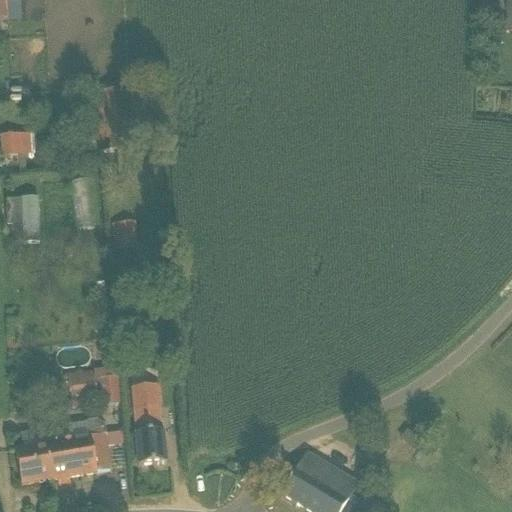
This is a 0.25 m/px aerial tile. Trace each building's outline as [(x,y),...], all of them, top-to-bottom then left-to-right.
[(103,154),(135,151),(129,91),(97,94),(103,154)] [(22,157),(21,136),(0,137),(1,158),(22,157)] [(39,245),(38,201),(22,202),(23,228),(11,228),(11,246),(39,245)] [(136,221),(112,223),(114,245),(138,244),(136,221)] [(94,389),(93,383),(92,374),(69,377),(71,392),(94,389)] [(118,381),(100,383),(93,383),(94,389),(101,388),(103,407),(120,406),(118,381)] [(161,434),(157,393),(132,396),(136,436),(135,437),(138,468),(166,465),(163,434),(161,434)] [(21,488),(112,472),(105,436),(15,452),(21,488)] [(306,511),(342,511),(356,490),(358,486),(323,465),(313,480),(297,470),(281,497),(306,511)]
